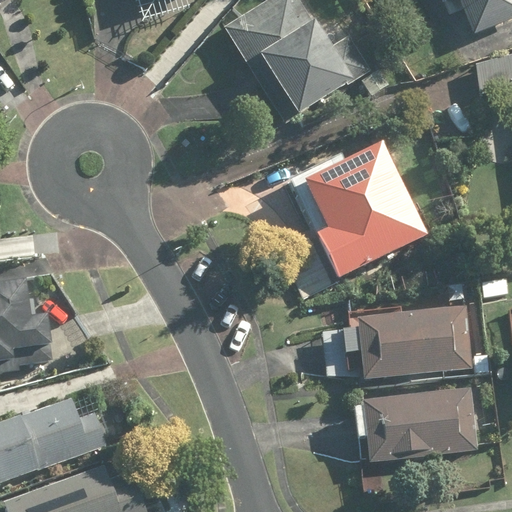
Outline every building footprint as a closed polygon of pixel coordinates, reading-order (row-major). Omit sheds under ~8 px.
[(0,0),(0,10),(15,0),(0,0)] [(274,0),(221,34),(282,131),(356,85),(368,104),(389,91),(379,75),(370,80),(346,42),(328,53),(297,3),(302,0),(274,0)] [(443,0),(446,7),(453,4),(470,42),(511,23),(511,0),(411,0),(412,2),(415,0),(443,0)] [(511,57),(469,69),(478,102),(508,94),(511,126),(511,57)] [(278,260),(299,303),(425,242),(399,188),(371,201),(363,183),(387,172),(368,132),(308,161),(317,179),(292,191),(317,242),(278,260)] [(22,290),(0,292),(0,370),(10,369),(9,358),(50,353),(47,324),(26,326),(22,290)] [(462,316),(349,328),(355,391),(485,378),(483,358),(466,360),(462,316)] [(355,412),(364,499),(386,496),(383,468),(472,459),(466,401),(355,412)] [(76,425),(69,407),(0,433),(0,489),(109,448),(97,417),(76,425)] [(106,487),(100,473),(0,511),(144,511),(131,477),(106,487)]
